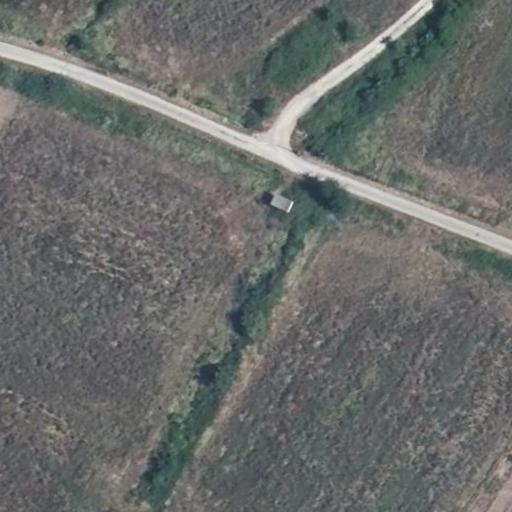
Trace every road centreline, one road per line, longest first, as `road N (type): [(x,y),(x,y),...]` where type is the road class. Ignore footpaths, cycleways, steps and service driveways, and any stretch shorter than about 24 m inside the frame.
road 1 (unclassified): [(0,47),(511,246)]
road 2 (track): [(267,149),(307,97),(420,0)]
